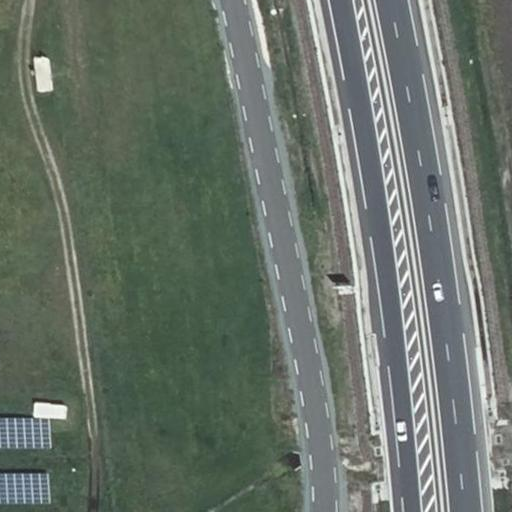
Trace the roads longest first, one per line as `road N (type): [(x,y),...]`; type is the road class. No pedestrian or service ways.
road 1 (unknown): [(22,0),(16,55),(68,219),(88,511)]
road 2 (primary): [(465,511),(441,289),(392,0)]
road 3 (primary): [(342,0),(381,228),(413,511)]
